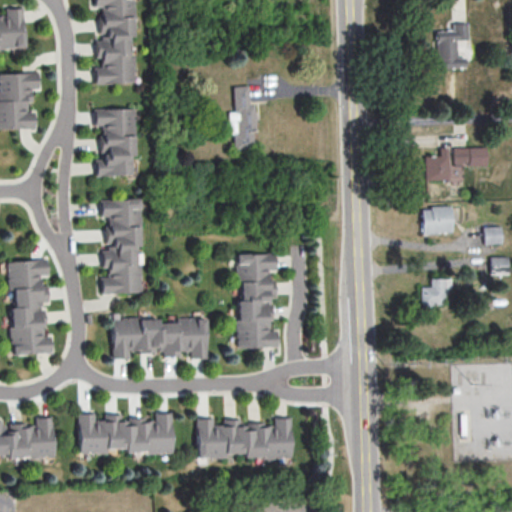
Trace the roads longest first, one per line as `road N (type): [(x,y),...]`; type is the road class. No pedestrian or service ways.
road 1 (tertiary): [(353,0),(368,511)]
road 2 (residential): [(0,393),(34,389),(74,366),(103,384),(246,383)]
road 3 (residential): [(64,121),(28,193),(66,264)]
road 4 (residential): [(356,127),(511,116)]
road 5 (residential): [(66,264),(64,121)]
road 6 (residential): [(50,0),(64,37),(64,121)]
road 7 (residential): [(364,363),(285,366),(246,383)]
road 8 (residential): [(246,383),(285,396),(365,394)]
